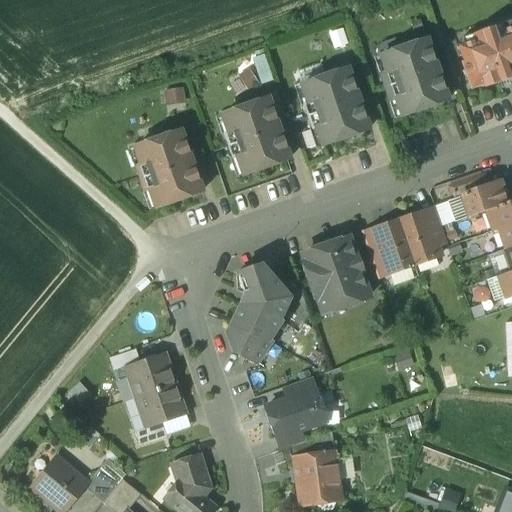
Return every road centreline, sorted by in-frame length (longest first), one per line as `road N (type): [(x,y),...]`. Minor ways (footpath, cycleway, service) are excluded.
road 1 (residential): [(188,320),(191,285),(214,251),(502,147)]
road 2 (track): [(0,447),(148,260),(197,274)]
road 3 (track): [(0,113),(150,248),(148,260)]
road 4 (residential): [(188,320),(242,511)]
